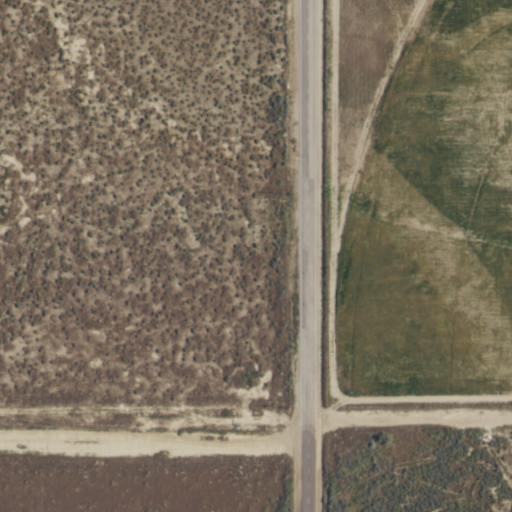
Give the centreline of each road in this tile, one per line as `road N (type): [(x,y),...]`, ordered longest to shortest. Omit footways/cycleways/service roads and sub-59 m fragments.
road 1 (residential): [(0,418),(511,415)]
road 2 (tertiary): [(310,511),(310,0)]
